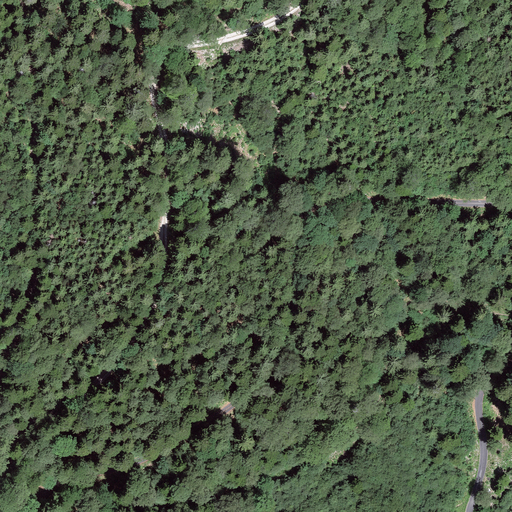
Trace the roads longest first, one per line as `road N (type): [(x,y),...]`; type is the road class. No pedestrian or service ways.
road 1 (track): [(511,203),(319,201),(300,223),(291,327),(267,376),(173,445),(53,488),(27,511)]
road 2 (track): [(0,455),(14,434),(97,383),(161,284),(170,176),(154,85),(160,63),(181,47),(259,29),(306,0)]
road 3 (track): [(471,511),(485,454),(479,394),(486,377),(511,365)]
